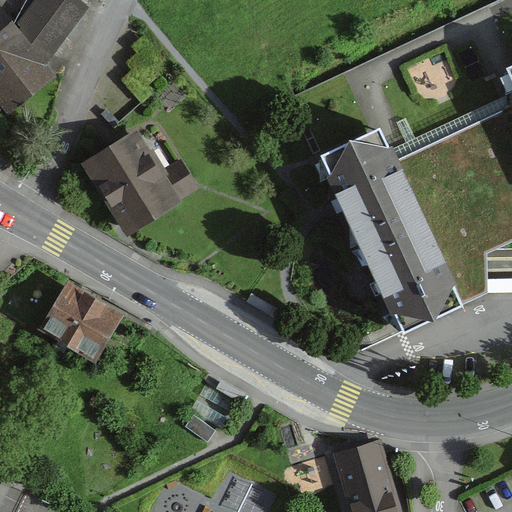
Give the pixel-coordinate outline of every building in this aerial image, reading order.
[(0,15),(0,100),(11,115),(53,83),(42,69),(87,10),(74,0),(46,0),(17,38),(0,15)] [(511,66),(499,73),(510,97),(387,153),(458,305),(483,293),(484,253),(511,239),(511,66)] [(459,309),(375,130),(309,161),(393,340),(459,309)] [(155,137),(95,174),(141,246),(201,208),(195,198),(205,192),(189,166),(178,173),(155,137)] [(39,335),(97,369),(126,318),(68,285),(39,335)] [(401,511),(381,445),(333,460),(348,511),(401,511)] [(0,511),(22,511),(36,485),(0,467),(0,511)] [(266,511),(275,492),(230,471),(216,501),(169,480),(153,511),(266,511)]
